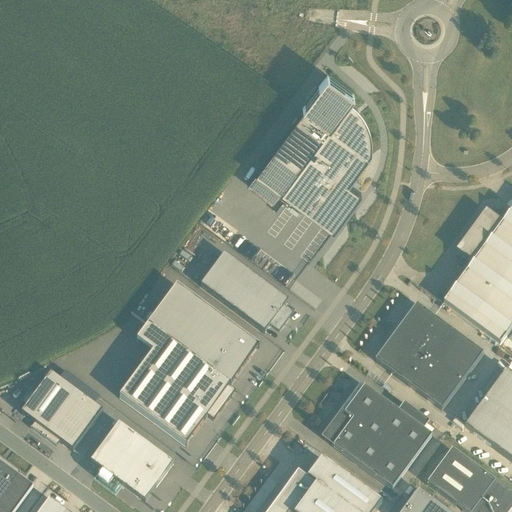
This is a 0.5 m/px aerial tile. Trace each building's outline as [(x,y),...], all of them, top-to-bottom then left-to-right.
[(296,117),(255,173),(281,192),(282,193),(333,231),(333,230),(361,193),(348,184),(369,156),(368,155),(369,151),(369,146),(369,142),(369,137),(368,133),(367,128),(365,124),(363,120),(361,116),(358,112),(355,109),(352,106),(348,103),(354,95),(329,77),(327,75),(302,108),(303,109),(296,117)] [(511,210),(501,225),(486,214),(458,252),(472,262),(471,263),(472,264),(443,305),(500,346),(511,329),(511,210)] [(271,327),(279,333),(291,317),(283,311),(289,303),(224,255),(218,263),(219,264),(207,280),(201,288),(265,335),(271,327)] [(176,288),(148,327),(229,387),(230,388),(231,387),(230,386),(257,349),(258,350),(259,349),(176,288)] [(399,330),(398,331),(400,334),(398,336),(462,383),(483,355),(417,307),(416,306),(399,330)] [(393,338),(375,362),(376,363),(442,411),(462,383),(398,336),(397,338),(393,338)] [(163,338),(118,399),(184,447),(200,425),(207,429),(225,404),(219,400),(229,387),(163,338)] [(511,376),(506,372),(485,400),(511,419),(511,376)] [(27,407),(21,415),(34,424),(31,429),(31,428),(30,429),(31,429),(43,438),(76,394),(50,375),(35,395),(31,392),(31,391),(30,391),(21,403),(22,404),(22,403),(27,407)] [(339,421),(337,419),(322,439),(333,448),(392,491),(432,438),(364,388),(339,421)] [(76,394),(43,438),(56,447),(56,448),(57,447),(56,447),(59,443),(73,453),(102,413),(76,394)] [(511,419),(485,400),(465,428),(473,434),(511,463),(511,419)] [(90,463),(145,503),(173,465),(118,424),(90,463)] [(511,511),(511,496),(451,452),(426,486),(461,511),(511,511)] [(0,511),(15,511),(33,488),(16,476),(20,471),(6,461),(5,463),(1,460),(2,458),(0,456),(0,511)] [(445,511),(417,492),(402,511),(445,511)]
